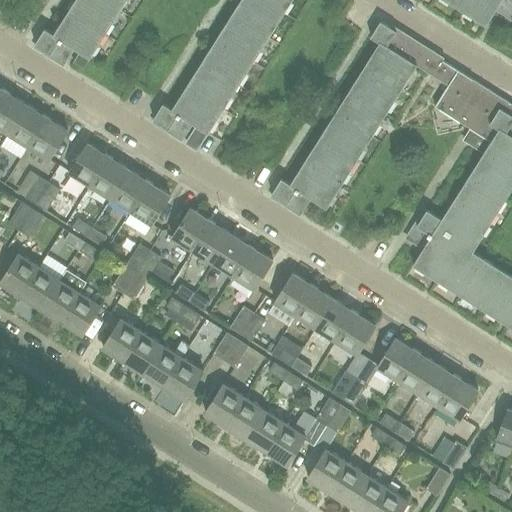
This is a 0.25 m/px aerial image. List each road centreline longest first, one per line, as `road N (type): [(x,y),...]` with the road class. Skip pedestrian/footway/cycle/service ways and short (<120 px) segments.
road 1 (residential): [(511,367),(0,41)]
road 2 (residential): [(272,511),(0,334)]
road 3 (residential): [(511,81),(379,0)]
